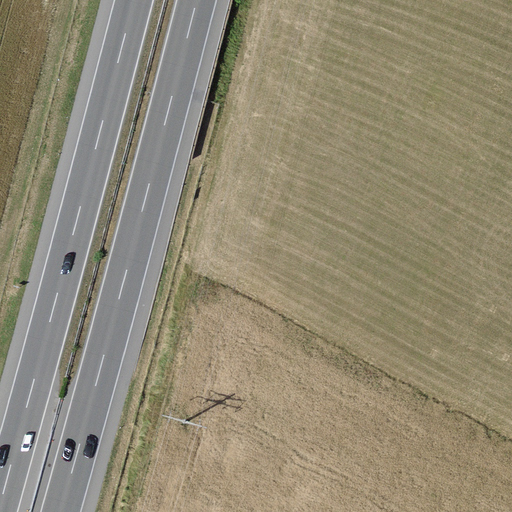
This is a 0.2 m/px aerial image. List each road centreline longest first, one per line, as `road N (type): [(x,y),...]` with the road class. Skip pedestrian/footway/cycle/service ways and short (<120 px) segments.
road 1 (motorway): [(61,511),(197,0)]
road 2 (track): [(264,0),(130,511)]
road 3 (motorway): [(134,0),(0,505)]
